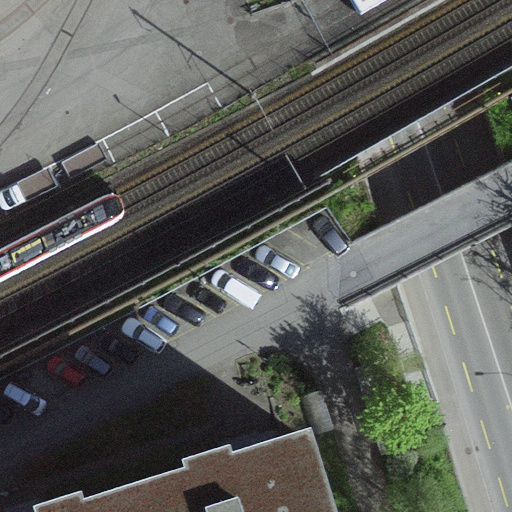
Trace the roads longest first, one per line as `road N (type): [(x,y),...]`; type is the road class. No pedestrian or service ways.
road 1 (residential): [(0,446),(511,195)]
road 2 (secondary): [(374,0),(511,413)]
